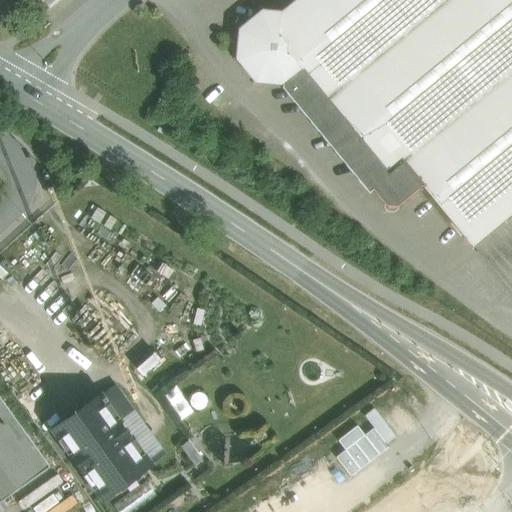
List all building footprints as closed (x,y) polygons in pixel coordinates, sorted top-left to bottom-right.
[(511,0),(295,0),(281,12),(276,39),(302,71),(388,175),(403,162),(422,185),(473,247),(511,214),(511,0)] [(280,11),(262,9),(239,28),(236,58),(255,82),(283,84),(285,84),(302,71),(276,39),(281,12),(280,11)] [(388,175),(302,71),(285,84),(283,84),(282,87),(369,192),(373,189),(386,205),(388,205),(388,208),(395,209),(395,205),(397,206),(422,185),(403,162),(388,175)] [(51,425),(102,496),(153,460),(101,388),(51,425)] [(0,502),(50,466),(0,397),(0,502)] [(143,487),(113,503),(117,511),(121,511),(149,498),(143,487)]
